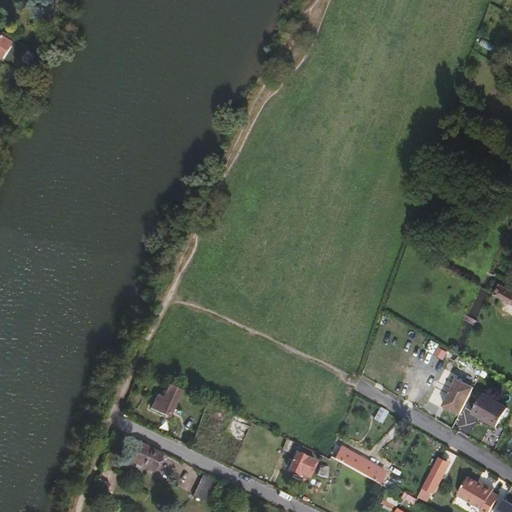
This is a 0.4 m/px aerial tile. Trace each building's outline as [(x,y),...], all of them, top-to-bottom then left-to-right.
[(0,54),(4,58),(16,40),(0,29),(0,54)] [(504,300),(510,289),(499,283),(492,293),(504,300)] [(465,401),(473,386),(457,377),(442,404),(459,413),(465,401)] [(169,413),(181,390),(168,385),(157,407),(169,413)] [(495,426),(506,408),(482,393),(471,412),(495,426)] [(379,423),(386,411),(380,408),(373,419),(379,423)] [(245,434),(249,427),(232,419),(229,426),(245,434)] [(158,465),(162,456),(139,444),(130,461),(151,472),(155,463),(158,465)] [(340,448),(333,459),(353,471),(360,459),(340,448)] [(307,477),(314,461),(295,452),(286,469),(295,474),(297,472),(307,477)] [(155,473),(160,476),(164,468),(169,471),(174,461),(164,456),(155,473)] [(383,472),(360,459),(353,471),(376,483),(383,472)] [(325,477),(327,466),(320,464),(314,475),(325,477)] [(433,490),(441,474),(430,468),(422,484),(433,490)] [(207,501),(215,479),(199,473),(191,495),(207,501)] [(482,485),(477,482),(467,476),(456,493),(479,508),(477,511),(478,511),(486,511),(497,495),(490,491),(492,488),(483,482),(482,485)] [(98,478),(94,490),(100,492),(104,480),(98,478)]
